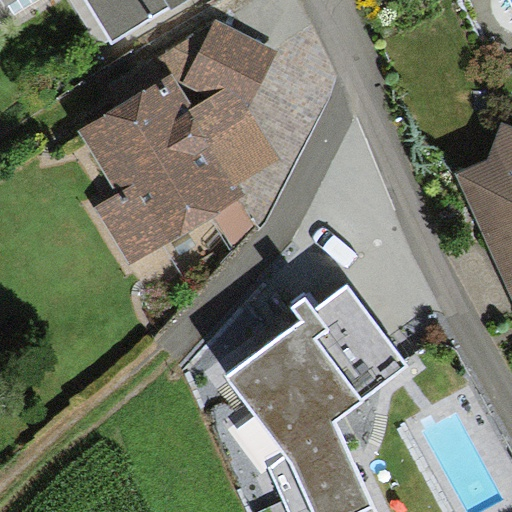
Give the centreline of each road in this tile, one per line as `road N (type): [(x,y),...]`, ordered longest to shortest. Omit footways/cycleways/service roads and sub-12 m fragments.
road 1 (track): [(362,78),(265,227),(178,323),(25,458),(0,490)]
road 2 (residential): [(325,0),(511,395)]
